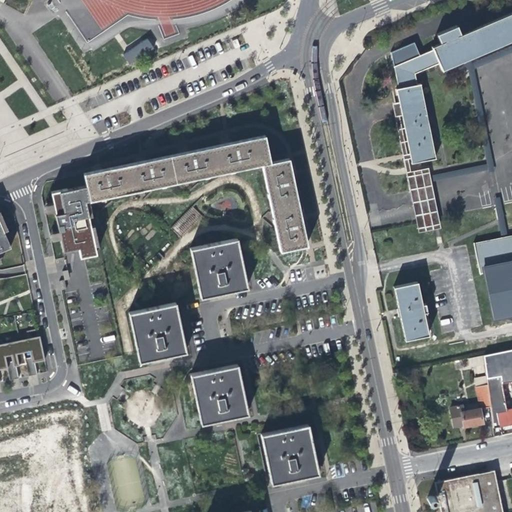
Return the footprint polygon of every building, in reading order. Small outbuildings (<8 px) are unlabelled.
[(408,153),(409,159),(410,164),(434,159),(420,84),(416,85),(414,74),(437,64),(440,71),(464,60),(470,58),(511,39),(511,11),(460,34),(456,24),(435,33),(439,42),(430,46),(432,50),(419,56),(413,43),(390,53),(398,89),(395,89),(399,109),(402,123),(408,153)] [(149,39),(125,57),(132,66),(155,49),(149,39)] [(511,45),(471,62),(474,69),(511,52),(511,45)] [(471,62),(470,58),(464,60),(468,71),(474,70),(474,69),(471,62)] [(468,71),(487,164),(488,170),(492,188),(501,238),(507,236),(497,186),(494,170),(474,70),(468,71)] [(400,124),(402,123),(399,109),(392,111),(401,159),(410,203),(415,233),(440,229),(435,198),(432,181),(431,175),(430,168),(409,172),(406,160),(409,159),(408,153),(405,154),(400,124)] [(269,159),(265,136),(229,144),(186,153),(174,155),(180,182),(262,165),(270,163),(269,159)] [(180,182),(174,155),(140,162),(99,171),(83,174),(86,186),(89,201),(180,182)] [(289,159),(270,163),(262,165),(280,251),(294,248),(306,246),(300,218),(292,174),(289,159)] [(487,164),(431,175),(432,181),(488,170),(487,164)] [(89,201),(86,186),(67,190),(51,193),(53,204),(55,211),(56,214),(55,215),(59,232),(60,239),(63,252),(78,249),(80,258),(97,255),(95,246),(85,202),(89,201)] [(99,246),(89,201),(85,202),(95,246),(99,246)] [(55,211),(53,204),(44,206),(46,213),(55,211)] [(0,211),(0,263),(2,263),(0,258),(0,252),(11,248),(4,233),(8,231),(4,221),(0,212),(0,211)] [(60,239),(59,232),(50,233),(52,241),(60,239)] [(511,235),(507,236),(501,238),(472,243),(479,275),(483,274),(493,320),(511,315),(511,235)] [(222,293),(246,288),(240,259),(236,239),(189,249),(199,298),(222,293)] [(425,314),(429,313),(427,304),(423,305),(419,283),(394,288),(399,312),(405,341),(430,337),(425,314)] [(137,352),(139,362),(186,352),(175,303),(128,313),(137,352)] [(45,360),(40,336),(20,340),(25,365),(35,363),(37,362),(45,360)] [(2,344),(7,368),(17,366),(19,366),(25,365),(20,340),(2,344)] [(503,358),(511,356),(511,349),(482,356),(483,364),(484,367),(504,363),(503,358)] [(469,367),(483,364),(482,356),(467,359),(469,367)] [(38,375),(35,363),(25,365),(28,377),(33,376),(38,375)] [(190,375),(201,423),(247,414),(237,365),(190,375)] [(19,379),(17,366),(7,368),(9,381),(14,380),(19,379)] [(474,378),(475,387),(486,385),(486,382),(485,376),(474,378)] [(500,380),(486,382),(486,385),(489,406),(505,404),(500,380)] [(479,409),(489,406),(486,385),(475,387),(475,388),(478,407),(461,411),(460,406),(447,408),(451,427),(457,426),(462,425),(462,427),(481,423),(479,409)] [(511,409),(496,412),(498,426),(510,423),(511,422),(511,409)] [(261,434),(271,482),(317,473),(307,424),(261,434)] [(434,482),(440,511),(501,511),(495,482),(493,469),(434,482)]
